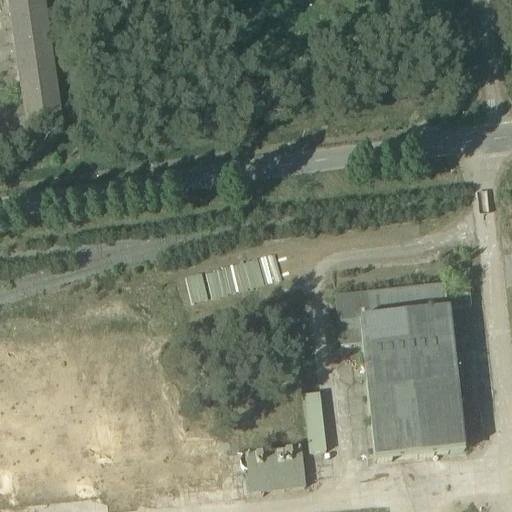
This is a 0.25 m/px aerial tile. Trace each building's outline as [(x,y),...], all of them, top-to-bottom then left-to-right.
[(0,137),(60,129),(41,0),(6,0),(22,111),(0,113),(0,137)] [(457,63),(457,74),(469,72),(468,62),(457,63)] [(361,349),(374,465),(463,455),(447,313),(446,313),(446,312),(470,310),(469,298),(445,300),(443,288),(334,300),(339,351),(361,349)] [(321,463),(320,456),(325,456),(320,418),(325,414),(323,400),(318,398),(302,400),(308,458),(313,457),(313,464),(321,463)] [(244,457),(248,498),(304,492),(300,452),(244,457)]
